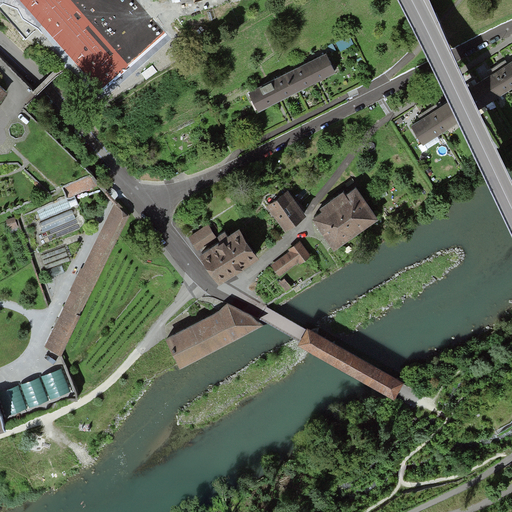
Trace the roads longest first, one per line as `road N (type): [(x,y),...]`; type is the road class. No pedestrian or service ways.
road 1 (residential): [(511,25),(145,204)]
road 2 (secondary): [(511,207),(410,0)]
road 3 (residential): [(145,204),(0,42)]
road 4 (residential): [(370,131),(301,224),(229,292)]
road 5 (residential): [(400,390),(229,292)]
road 6 (residential): [(370,131),(511,38)]
road 7 (residential): [(229,292),(200,278),(145,204)]
